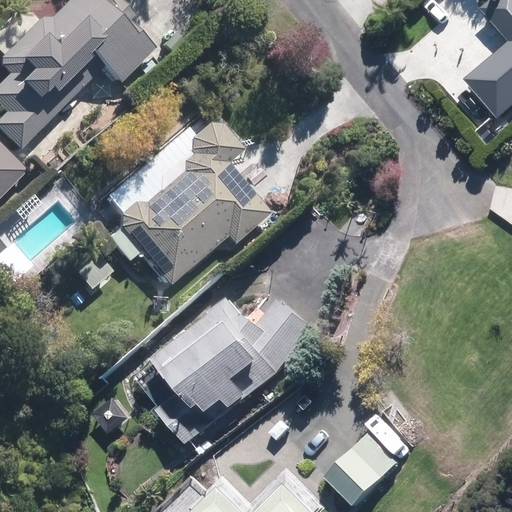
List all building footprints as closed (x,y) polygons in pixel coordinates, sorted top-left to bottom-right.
[(112,0),(109,4),(104,0),(68,0),(46,19),(42,15),(0,53),(0,65),(9,76),(0,83),(0,131),(17,149),(103,70),(117,83),(152,45),(125,20),(135,10),(123,0),(112,0)] [(503,118),(511,110),(511,0),(498,0),(488,9),(511,36),(511,42),(469,80),(503,118)] [(245,146),(210,107),(102,201),(118,219),(98,236),(128,270),(142,257),(168,287),(226,236),(235,245),(272,212),(227,162),(245,146)] [(0,197),(27,173),(0,144),(0,197)] [(111,272),(87,242),(64,259),(88,290),(111,272)] [(262,327),(237,299),(143,382),(165,406),(161,409),(193,444),(236,405),(239,409),(323,334),(292,300),(262,327)] [(133,416),(117,397),(96,415),(113,434),(133,416)] [(369,435),(329,477),(360,507),(400,465),(369,435)] [(317,511),(280,475),(247,507),(232,493),(212,511),(317,511)]
